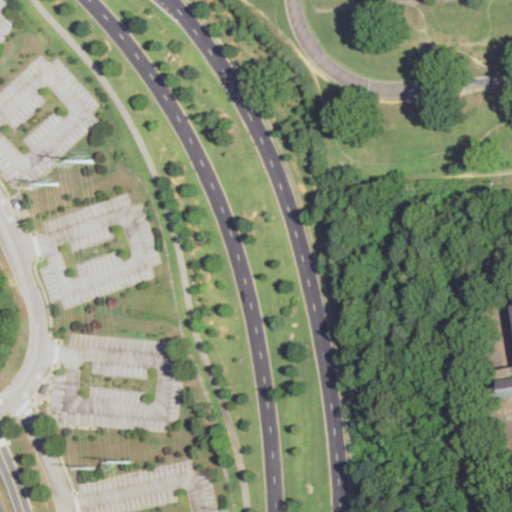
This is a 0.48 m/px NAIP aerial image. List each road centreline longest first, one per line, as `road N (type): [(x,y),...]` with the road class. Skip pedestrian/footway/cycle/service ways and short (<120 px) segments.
road 1 (secondary): [(89,0),(160,90),(221,206),(263,373),(275,511)]
road 2 (secondary): [(339,511),(331,403),(289,208),(223,71),(168,0)]
road 3 (residential): [(511,78),(382,88),(337,71),(312,48),(298,5)]
